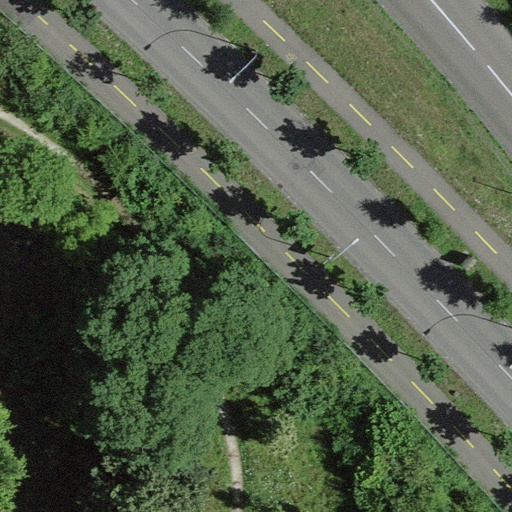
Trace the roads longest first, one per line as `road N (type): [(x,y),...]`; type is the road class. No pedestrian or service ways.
road 1 (primary): [(135,0),(436,303),(511,391)]
road 2 (motorway): [(255,37),(511,328)]
road 3 (motorway): [(511,161),(373,0)]
road 4 (tertiary): [(511,96),(424,0)]
